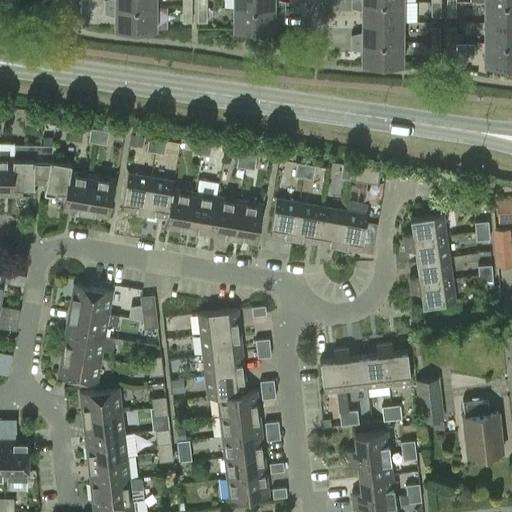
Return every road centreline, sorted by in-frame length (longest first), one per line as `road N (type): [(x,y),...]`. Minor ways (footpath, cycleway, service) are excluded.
road 1 (secondary): [(479,133),(21,66)]
road 2 (residential): [(41,257),(82,248),(274,281),(303,302)]
road 3 (residential): [(307,511),(286,334),(303,302)]
road 4 (residential): [(303,302),(321,314),(371,300),(386,268),(392,196),(410,188)]
road 5 (residential): [(68,509),(57,418),(13,391)]
road 6 (residential): [(13,391),(22,379),(41,257)]
